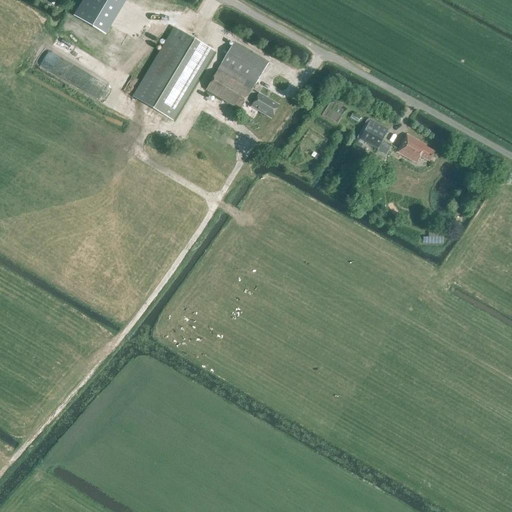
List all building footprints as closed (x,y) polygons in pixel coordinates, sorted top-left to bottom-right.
[(132,97),(172,121),(214,52),(173,28),(132,97)] [(233,43),(205,90),(239,111),(244,102),(251,106),(250,107),(270,119),(278,106),(258,94),(257,95),(250,91),(254,84),(255,84),(267,64),(233,43)] [(323,115),(338,122),(345,108),(330,100),(323,115)] [(223,143),(232,128),(202,110),(193,125),(223,143)] [(380,143),(386,132),(368,122),(359,140),(386,154),(389,147),(380,143)] [(424,148),(425,146),(406,135),(396,153),(415,163),(419,157),(428,162),(434,153),(424,148)] [(425,234),(425,244),(442,243),(441,233),(425,234)]
